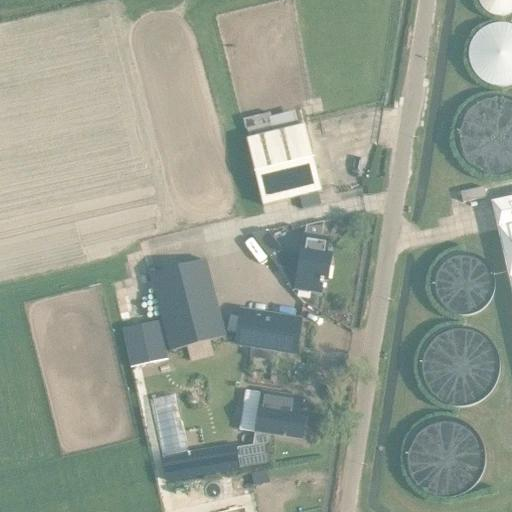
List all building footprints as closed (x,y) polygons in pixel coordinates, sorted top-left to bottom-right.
[(511,0),(477,0),(477,2),(511,17),(511,13),(511,0)] [(511,30),(487,19),(465,68),(511,88),(511,30)] [(463,100),(462,134),(473,135),(472,160),(511,161),(511,114),(505,114),(505,102),(463,100)] [(269,113),(241,120),(245,139),(274,132),(270,117),(269,113)] [(313,125),(315,134),(367,122),(365,113),(313,125)] [(245,139),(262,205),(321,190),(305,125),(274,132),(245,139)] [(330,159),(331,168),(362,164),(361,155),(330,159)] [(462,202),(485,197),(483,187),(460,192),(462,202)] [(511,196),(490,201),(511,296),(511,196)] [(288,283),(297,276),(295,288),(319,292),(321,283),(322,283),(323,280),(326,280),(330,254),(325,253),(327,238),(304,235),(300,255),(280,252),(271,259),(288,283)] [(169,351),(224,337),(204,260),(150,274),(169,351)] [(129,287),(116,289),(123,324),(136,321),(129,287)] [(294,352),(299,321),(240,311),(235,343),(294,352)] [(158,321),(156,322),(122,329),(131,367),(165,360),(166,360),(158,321)] [(480,324),(418,343),(436,401),(498,381),(480,324)] [(299,413),(301,398),(260,391),(253,432),(300,440),(305,413),(299,413)] [(441,463),(440,472),(418,470),(417,479),(474,484),(477,440),(461,439),(460,449),(456,448),(454,464),(441,463)] [(239,468),(236,446),(200,452),(204,473),(239,468)]
